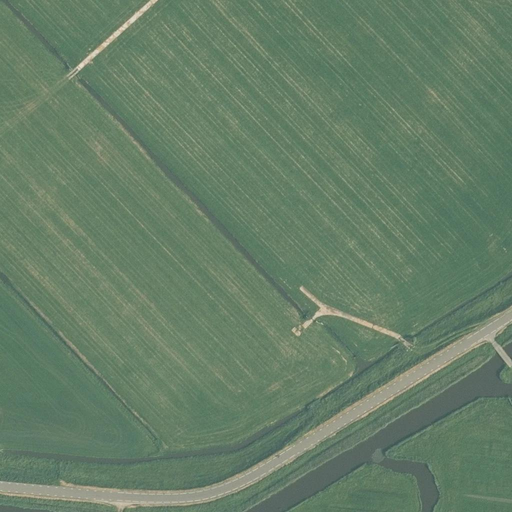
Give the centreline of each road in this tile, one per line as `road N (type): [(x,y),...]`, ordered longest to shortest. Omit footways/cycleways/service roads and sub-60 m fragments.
road 1 (tertiary): [(0,487),(187,497),(229,486),(511,313)]
road 2 (track): [(196,247),(276,333),(315,408),(323,408),(292,452)]
road 3 (track): [(276,333),(294,332),(324,308),(417,352),(495,325)]
road 4 (track): [(62,81),(152,0)]
